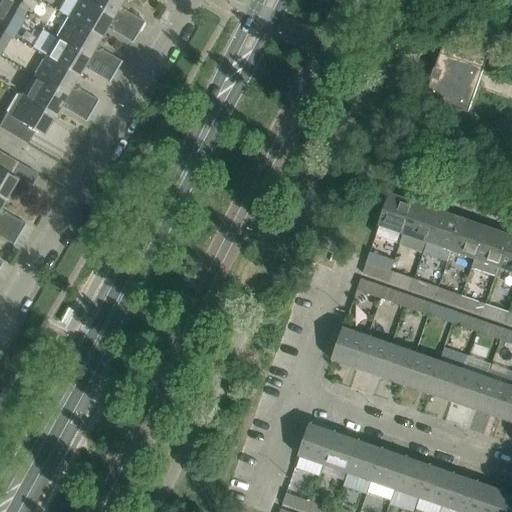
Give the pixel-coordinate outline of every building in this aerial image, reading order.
[(1,0),(0,3),(0,8),(5,11),(10,2),(7,0),(1,0)] [(83,0),(78,0),(68,17),(100,36),(108,24),(112,27),(111,30),(132,43),(138,32),(83,0)] [(83,0),(138,32),(145,22),(123,10),(121,12),(116,10),(121,0),(83,0)] [(27,7),(20,3),(15,13),(22,17),(27,7)] [(22,17),(15,13),(3,32),(10,36),(22,17)] [(56,37),(115,72),(122,61),(100,49),(97,51),(93,49),(100,36),(68,17),(56,37)] [(0,53),(10,36),(3,32),(0,37),(0,53)] [(45,57),(77,76),(84,63),(89,66),(88,70),(109,82),(115,72),(56,37),(45,57)] [(469,113),(488,57),(444,42),(435,68),(434,68),(430,78),(432,78),(425,97),(469,113)] [(33,76),(92,111),(98,100),(77,88),(74,91),(70,88),(77,76),(45,57),(33,76)] [(18,93),(56,116),(54,115),(61,103),(66,105),(65,109),(86,122),(92,111),(33,76),(22,96),(18,93)] [(0,123),(0,128),(27,144),(35,131),(42,135),(50,121),(52,122),(56,116),(18,93),(0,123)] [(0,196),(6,200),(9,194),(8,194),(16,179),(9,175),(17,162),(0,151),(0,196)] [(402,233),(404,234),(415,202),(391,194),(392,192),(391,191),(390,193),(379,225),(376,236),(398,244),(402,233)] [(0,223),(19,235),(25,224),(4,212),(1,215),(0,213),(0,206),(4,200),(6,201),(6,200),(0,196),(0,223)] [(404,234),(427,242),(438,210),(415,202),(404,234)] [(427,242),(451,251),(462,219),(438,210),(427,242)] [(451,251),(475,259),(486,227),(462,219),(451,251)] [(0,237),(13,246),(19,235),(0,223),(0,237)] [(510,235),(486,227),(475,259),(499,267),(510,235)] [(499,267),(511,272),(511,236),(510,235),(499,267)] [(391,271),(366,263),(363,273),(387,282),(391,271)] [(414,279),(391,271),(387,282),(411,290),(414,279)] [(381,299),(385,288),(361,279),(357,290),(381,299)] [(414,279),(411,290),(434,299),(438,288),(414,279)] [(409,296),(385,288),(381,299),(378,308),(388,312),(391,302),(405,307),(409,296)] [(462,296),(438,288),(434,299),(458,307),(462,296)] [(405,307),(429,315),(432,304),(409,296),(405,307)] [(458,307),(482,315),(486,304),(462,296),(458,307)] [(429,315),(453,323),(456,313),(432,304),(429,315)] [(486,304),(482,315),(506,323),(510,313),(486,304)] [(453,323),(476,332),(480,321),(456,313),(453,323)] [(501,337),(504,329),(480,321),(476,332),(492,337),(500,340),(501,337)] [(357,367),(368,337),(368,335),(344,327),(344,328),(343,327),(332,359),(333,360),(332,361),(333,362),(334,359),(357,367)] [(511,331),(504,329),(501,337),(500,340),(498,347),(511,351),(511,331)] [(368,335),(368,337),(357,367),(381,376),(392,343),(374,337),(368,335)] [(381,376),(405,384),(416,352),(392,343),(381,376)] [(405,384),(429,392),(440,360),(416,352),(405,384)] [(429,392),(452,400),(464,368),(440,360),(429,392)] [(452,400),(476,409),(487,377),(464,368),(452,400)] [(476,409),(500,417),(511,385),(487,377),(476,409)] [(500,417),(511,421),(511,385),(500,417)] [(299,456),(295,468),(320,476),(324,464),(334,433),(311,425),(312,422),(311,422),(310,424),(299,456)] [(324,464),(347,473),(358,441),(334,433),(324,464)] [(347,473),(343,486),(367,494),(367,493),(382,449),(358,441),(347,473)] [(382,449),(367,493),(391,501),(395,489),(406,458),(382,449)] [(395,489),(419,497),(430,466),(406,458),(395,489)] [(419,497),(443,506),(453,474),(430,466),(419,497)] [(443,506),(461,511),(467,511),(477,483),(453,474),(443,506)] [(467,511),(493,511),(501,491),(477,483),(467,511)] [(493,511),(511,511),(511,494),(501,491),(493,511)] [(283,504),(305,511),(307,511),(311,502),(286,493),(283,504)] [(333,511),(334,510),(311,502),(307,511),(333,511)]
